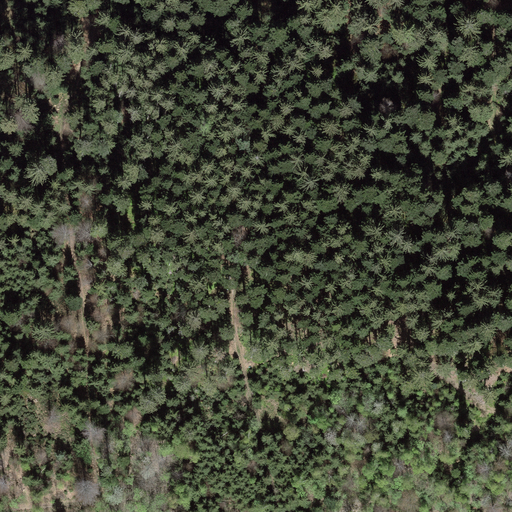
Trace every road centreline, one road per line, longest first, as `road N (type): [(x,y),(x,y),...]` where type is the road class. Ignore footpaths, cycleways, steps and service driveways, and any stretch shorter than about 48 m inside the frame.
road 1 (track): [(299,0),(247,82),(251,169),(234,277),(237,358),(280,511)]
road 2 (track): [(0,190),(59,145),(97,0)]
road 3 (track): [(0,509),(91,501),(126,511)]
